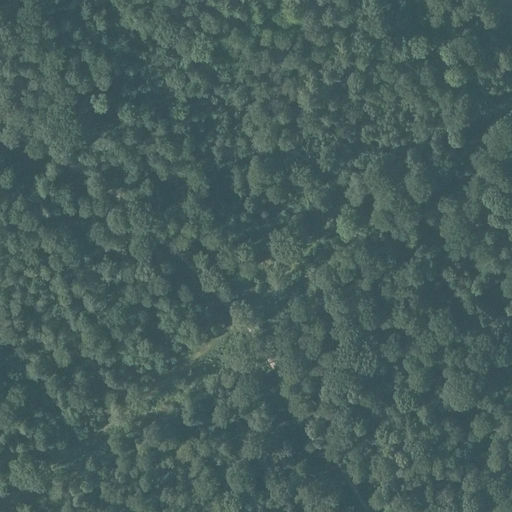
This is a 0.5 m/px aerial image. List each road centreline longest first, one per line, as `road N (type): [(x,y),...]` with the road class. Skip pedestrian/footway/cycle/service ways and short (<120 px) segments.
road 1 (track): [(511,99),(347,198),(233,325),(0,505)]
road 2 (track): [(0,126),(114,194),(198,275),(280,375),(366,511)]
